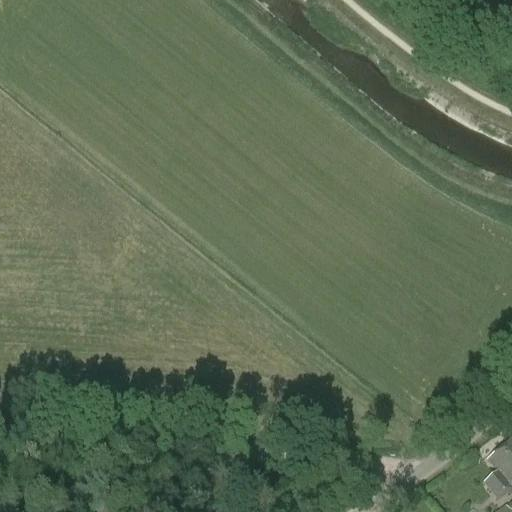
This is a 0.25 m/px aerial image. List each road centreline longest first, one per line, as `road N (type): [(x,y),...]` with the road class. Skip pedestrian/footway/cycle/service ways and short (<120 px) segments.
road 1 (track): [(0,439),(397,463),(418,474)]
road 2 (track): [(219,0),(427,166),(511,202)]
road 3 (unclassified): [(365,511),(511,399)]
